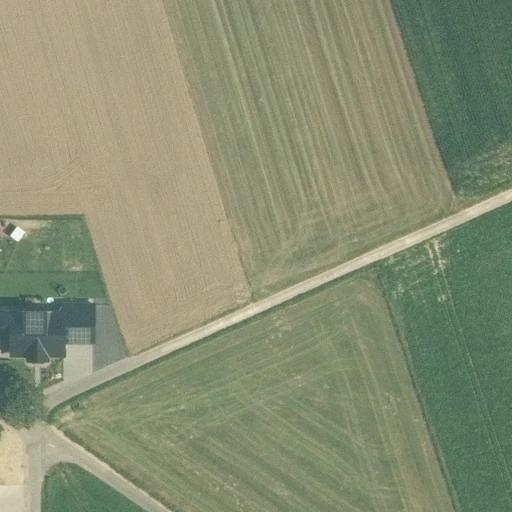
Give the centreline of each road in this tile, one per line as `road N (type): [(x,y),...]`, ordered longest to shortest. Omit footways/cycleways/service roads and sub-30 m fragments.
road 1 (track): [(20,415),(511,196)]
road 2 (track): [(36,437),(152,511)]
road 3 (track): [(0,411),(20,415),(36,437),(35,511)]
